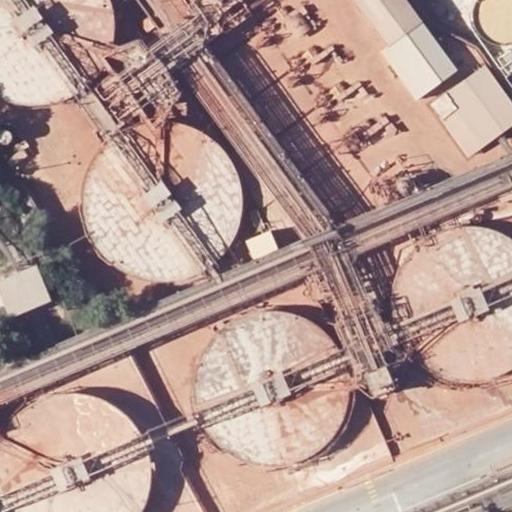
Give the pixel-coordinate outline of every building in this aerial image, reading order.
[(0,0),(0,96),(3,98),(11,101),(19,103),(27,104),(35,104),(44,104),(52,103),(60,101),(68,98),(75,94),(82,90),(89,85),(95,79),(100,73),(105,66),(109,58),(112,51),(114,43),(116,35),(116,26),(116,18),(115,10),(113,2),(112,0),(0,0)] [(189,5),(189,9),(190,12),(192,16),(194,19),(197,22),(200,23),(204,24),(208,24),(214,23),(218,20),(220,18),(222,14),(223,11),(223,7),(222,3),(221,0),(191,0),(190,1),(189,5)] [(356,0),(390,45),(424,21),(407,0),(356,0)] [(511,43),(511,42),(511,0),(489,0),(483,5),(511,43)] [(128,41),(125,43),(123,44),(121,47),(119,50),(118,54),(118,58),(119,62),(120,65),(123,68),(126,71),(129,72),(133,73),(137,73),(140,72),(144,71),(146,68),(149,65),(150,62),(151,58),(151,54),(150,51),(148,47),(146,44),(143,42),(139,41),(136,40),(132,40),(128,41)] [(483,80),(477,71),(424,109),(462,163),(506,131),(500,123),(482,136),(456,99),(483,80)] [(154,75),(150,76),(148,78),(145,81),(143,84),(142,88),(142,92),(143,95),(144,99),(146,102),(149,104),(152,106),(156,107),(159,108),(163,107),(167,106),(171,103),(173,100),(175,96),(176,93),(176,89),(175,85),(173,82),(171,79),(168,77),(165,75),(161,74),(157,74),(154,75)] [(482,136),(500,123),(506,131),(511,126),(511,118),(483,80),(456,99),(482,136)] [(111,265),(118,270),(122,273),(130,276),(138,279),(146,281),(154,282),(162,282),(171,282),(179,280),(187,278),(195,275),(202,271),(209,266),(215,261),(221,255),(227,249),(231,242),(235,234),(238,227),(240,218),(242,210),(242,202),(242,194),(241,185),(239,177),(236,169),(233,162),(225,150),(219,144),(213,138),(206,133),(199,129),(192,125),(184,123),(176,121),(167,120),(159,120),(151,120),(143,122),(135,124),(127,127),(120,131),(113,136),(106,141),(100,147),(95,153),(91,160),(87,168),(84,176),(82,184),(80,192),(80,200),(80,208),(81,217),(83,225),(86,232),(90,240),(94,247),(99,254),(105,260),(111,265)] [(511,237),(506,234),(499,230),(491,227),(484,225),(475,224),(467,224),(459,224),(451,226),(443,228),(435,231),(428,234),(421,239),(415,244),(409,250),(404,256),(399,263),(395,270),(392,278),(390,286),(389,294),(388,302),(389,310),(390,318),(392,328),(395,335),(399,343),(403,350),(408,356),(414,362),(420,367),(427,372),(434,376),(442,379),(450,381),(458,382),(466,383),(474,383),(482,382),(490,380),(498,377),(506,374),(511,369),(511,237)] [(37,265),(0,280),(0,292),(12,318),(53,301),(37,265)] [(0,322),(12,318),(0,292),(0,322)] [(212,334),(207,341),(204,345),(200,352),(196,359),(194,367),(192,375),(191,383),(191,391),(192,399),(194,407),(196,415),(199,423),(203,430),(208,437),(213,443),(219,449),(226,453),(233,458),(240,461),(248,464),(256,466),(264,467),(272,467),(280,467),(288,465),(296,463),(304,460),(311,456),(318,451),(324,446),(330,440),(335,434),(339,427),(343,420),(346,412),(348,404),(349,396),(350,388),(349,379),(348,371),(346,363),(343,356),(339,349),(335,342),(330,335),(324,329),(317,324),(311,320),(303,316),(296,313),(288,311),(280,309),(272,309),(262,309),(254,310),(246,312),(238,315),(231,319),(224,323),(218,329),(212,334)] [(24,404),(18,409),(13,413),(8,419),(3,425),(0,429),(0,511),(137,511),(139,511),(142,504),(145,496),(147,488),(149,480),(149,471),(149,463),(147,455),(145,447),(142,439),(139,432),(134,425),(129,418),(123,413),(117,407),(110,403),(103,399),(95,396),(88,393),(79,392),(71,391),(63,391),(55,392),(47,394),(39,397),(31,400),(24,404)]
